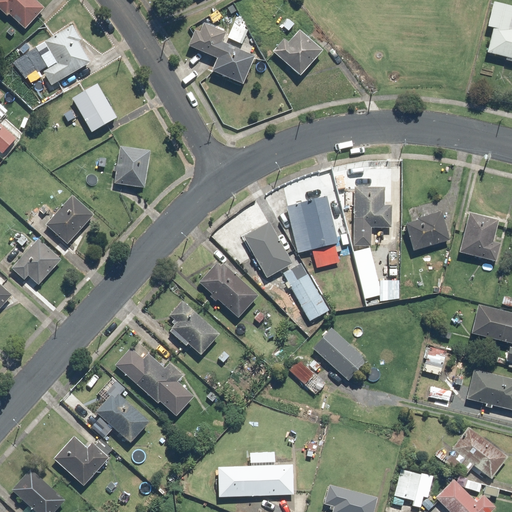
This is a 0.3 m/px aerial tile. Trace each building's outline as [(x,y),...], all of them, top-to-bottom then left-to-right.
[(43,9),(32,0),(0,0),(0,11),(6,18),(9,15),(24,29),(43,9)] [(511,1),(507,0),(495,0),(482,47),(511,55),(511,1)] [(260,33),(233,23),(227,39),(255,49),(260,33)] [(200,32),(194,30),(188,47),(217,58),(211,73),(244,85),(255,57),(221,45),(225,32),(203,24),(200,32)] [(44,43),(36,48),(46,64),(40,68),(51,86),(89,64),(77,42),(80,40),(71,26),(44,42),(44,43)] [(281,40),(271,50),(299,76),(321,52),(299,32),(286,45),(281,40)] [(96,85),(71,99),(90,133),(115,119),(96,85)] [(0,125),(0,153),(2,154),(15,139),(0,125)] [(149,152),(119,148),(113,184),(143,189),(149,152)] [(352,181),(338,180),(337,188),(352,189),(352,181)] [(384,188),(353,188),(352,246),(370,246),(370,229),(391,229),(391,206),(383,205),(384,188)] [(71,196),(45,225),(66,245),(92,215),(71,196)] [(326,198),(286,207),(297,254),(337,244),(326,198)] [(404,225),(412,252),(449,241),(440,213),(416,220),(416,222),(404,225)] [(498,221),(468,214),(458,253),(495,262),(499,244),(492,243),(498,221)] [(243,237),(266,279),(291,265),(268,223),(243,237)] [(60,260),(37,240),(11,269),(23,280),(27,276),(37,286),(60,260)] [(332,252),(316,255),(320,270),(336,267),(332,252)] [(216,264),(198,283),(237,318),(257,296),(221,264),(219,267),(216,264)] [(327,311),(300,264),(282,273),(309,321),(327,311)] [(0,307),(11,296),(0,286),(0,307)] [(219,335),(181,302),(168,316),(175,323),(170,329),(170,330),(169,332),(185,346),(187,344),(200,356),(219,335)] [(511,314),(477,306),(470,335),(511,344),(511,314)] [(366,361),(330,329),(312,350),(348,381),(366,361)] [(129,349),(114,366),(157,404),(158,402),(175,417),(193,398),(176,382),(182,376),(168,364),(163,369),(147,355),(142,360),(129,349)] [(298,360),(288,370),(315,395),(325,384),(298,360)] [(511,380),(473,370),(466,400),(511,410),(511,380)] [(95,413),(129,443),(148,422),(118,395),(113,400),(110,397),(95,413)] [(310,410),(306,426),(316,429),(321,413),(310,410)] [(507,458),(466,428),(450,450),(453,451),(444,464),(463,478),(472,466),(490,479),(507,458)] [(72,437),(52,459),(83,486),(107,458),(91,443),(86,449),(72,437)] [(217,469),(218,498),(292,495),(291,466),(217,469)] [(29,470),(11,491),(34,511),(53,511),(63,501),(29,470)] [(413,502),(419,475),(399,470),(393,497),(413,502)] [(432,477),(420,474),(412,507),(419,509),(422,497),(427,499),(432,477)] [(453,480),(434,498),(447,511),(489,511),(494,508),(482,496),(475,503),(453,480)] [(372,511),(377,499),(328,486),(323,505),(333,507),(331,511),(372,511)]
